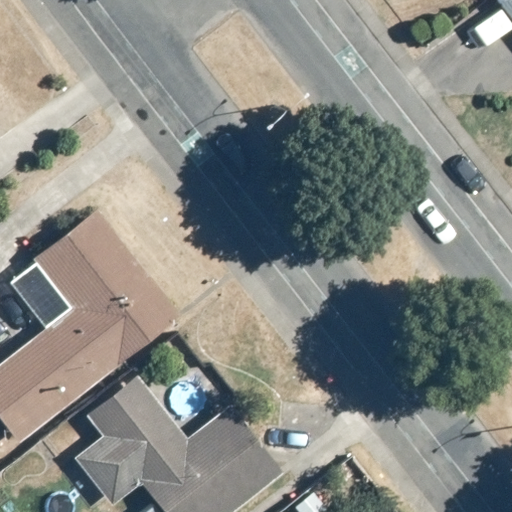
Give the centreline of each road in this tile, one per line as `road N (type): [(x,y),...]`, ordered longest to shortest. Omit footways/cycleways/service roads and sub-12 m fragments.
road 1 (secondary): [(507,511),(103,2)]
road 2 (secondary): [(242,0),(511,340)]
